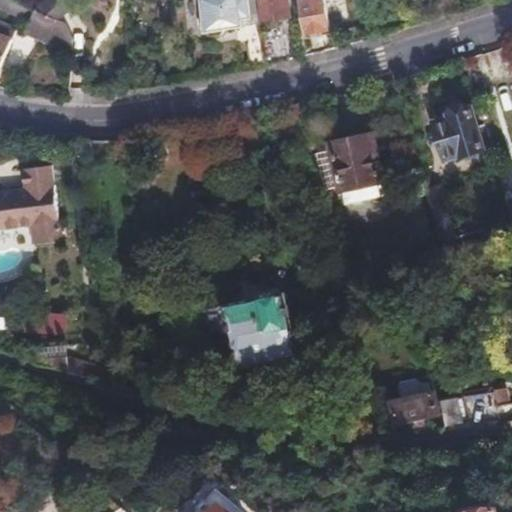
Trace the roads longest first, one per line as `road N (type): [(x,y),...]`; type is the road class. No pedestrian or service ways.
road 1 (residential): [(511,19),(180,110),(81,121),(0,108)]
road 2 (residential): [(0,361),(255,438),(511,440)]
